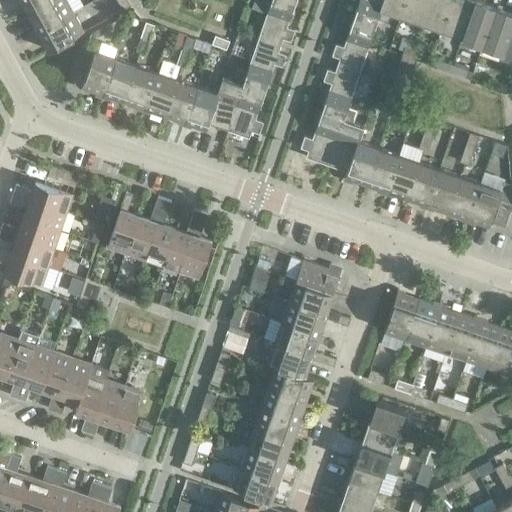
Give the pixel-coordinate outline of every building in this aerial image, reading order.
[(48,0),(21,0),(28,11),(48,0)] [(73,11),(67,0),(48,0),(28,11),(38,30),(73,11)] [(131,5),(127,0),(117,0),(122,9),(131,5)] [(254,0),(252,8),(267,13),(271,0),(254,0)] [(296,0),(271,0),(267,13),(259,37),(281,44),(283,38),(291,40),(295,29),(287,26),(296,0)] [(359,0),(353,17),(375,25),(381,9),(380,8),(383,0),(359,0)] [(383,0),(380,8),(381,9),(401,15),(406,0),(383,0)] [(428,0),(406,0),(401,15),(421,22),(428,0)] [(451,0),(428,0),(421,22),(441,29),(451,0)] [(474,0),(451,0),(441,29),(462,36),(474,0)] [(495,6),(479,0),(474,0),(462,36),(482,43),(495,6)] [(511,26),(511,11),(495,6),(482,43),(504,51),(502,58),(511,62),(511,36),(509,36),(511,26)] [(84,31),(73,11),(38,30),(49,50),(84,31)] [(375,25),(353,17),(344,45),(336,43),(332,54),(340,57),(338,64),(360,71),(375,25)] [(155,24),(146,21),(141,35),(150,39),(155,24)] [(215,34),(212,44),(226,49),(230,40),(215,34)] [(150,39),(141,35),(136,50),(145,53),(150,39)] [(196,38),(186,35),(181,49),(191,53),(196,38)] [(281,44),(259,37),(247,72),(243,83),(244,83),(265,90),(275,63),(282,65),(286,54),(279,51),(281,44)] [(405,46),(403,50),(402,55),(417,60),(420,51),(405,46)] [(191,53),(181,49),(176,64),(186,67),(191,53)] [(87,73),(79,70),(74,85),(82,88),(103,95),(116,57),(94,50),(87,73)] [(417,60),(402,55),(399,63),(414,69),(417,60)] [(136,64),(116,57),(103,95),(123,102),(136,64)] [(453,62),(438,57),(435,66),(450,71),(453,62)] [(414,69),(399,63),(396,72),(411,77),(414,69)] [(156,71),(136,64),(123,102),(143,109),(156,71)] [(360,71),(338,64),(335,70),(327,68),(324,79),(331,82),(322,110),(344,117),(348,105),(360,71)] [(473,69),(468,67),(465,76),(470,78),(473,69)] [(222,76),(217,92),(218,92),(207,122),(208,123),(228,129),(244,83),(243,83),(247,72),(237,68),(233,80),(222,76)] [(177,78),(156,71),(143,109),(164,116),(177,78)] [(197,85),(177,78),(164,116),(185,123),(197,85)] [(265,90),(244,83),(228,129),(249,137),(251,130),(259,133),(263,121),(256,118),(265,90)] [(218,92),(217,92),(197,85),(185,123),(206,130),(208,123),(207,122),(218,92)] [(388,93),(385,102),(400,108),(403,99),(388,93)] [(400,108),(385,102),(382,112),(397,117),(400,108)] [(348,105),(344,117),(327,164),(347,170),(348,170),(358,140),(359,140),(364,125),(353,121),(357,109),(348,105)] [(344,117),(322,110),(312,138),(305,135),(301,147),(308,149),(306,156),(327,164),(344,117)] [(438,121),(429,118),(424,132),(433,135),(438,121)] [(433,135),(424,132),(419,147),(428,150),(433,135)] [(479,135),(470,132),(465,146),(474,149),(479,135)] [(348,170),(347,170),(344,177),(365,185),(378,147),(359,140),(358,140),(348,170)] [(496,141),(491,153),(503,157),(507,145),(496,141)] [(474,149),(465,146),(460,161),(469,164),(474,149)] [(399,154),(378,147),(365,185),(386,192),(399,154)] [(419,161),(399,154),(386,192),(407,199),(419,161)] [(440,168),(419,161),(407,199),(427,206),(440,168)] [(460,175),(440,168),(427,206),(447,212),(460,175)] [(481,182),(460,175),(447,212),(468,219),(481,182)] [(36,180),(29,198),(65,211),(72,192),(36,180)] [(501,189),(481,182),(468,219),(489,227),(491,221),(499,198),(511,201),(511,198),(511,183),(503,181),(501,189)] [(116,197),(102,192),(94,213),(109,218),(116,197)] [(129,205),(132,194),(125,192),(121,203),(129,205)] [(24,197),(13,193),(10,202),(20,206),(24,197)] [(164,199),(158,196),(150,219),(138,215),(126,251),(144,257),(156,221),(158,216),(164,199)] [(65,211),(29,198),(23,217),(59,229),(65,211)] [(511,201),(499,198),(491,221),(505,226),(511,204),(511,201)] [(171,201),(164,199),(158,216),(165,218),(171,201)] [(107,245),(126,251),(138,215),(120,209),(107,245)] [(201,211),(194,209),(188,226),(195,228),(201,211)] [(207,213),(201,211),(195,228),(201,231),(207,213)] [(59,229),(23,217),(17,235),(53,247),(59,229)] [(175,228),(156,221),(144,257),(162,263),(175,228)] [(13,226),(3,223),(0,229),(11,233),(13,226)] [(193,234),(175,228),(162,263),(180,270),(193,234)] [(11,233),(0,229),(0,230),(0,236),(9,240),(11,233)] [(91,232),(88,238),(96,241),(98,235),(91,232)] [(211,240),(193,234),(180,270),(199,276),(211,240)] [(53,247),(17,235),(11,253),(47,265),(53,247)] [(47,265),(11,253),(4,272),(41,284),(47,265)] [(340,271),(303,258),(296,280),(333,292),(340,271)] [(271,271),(256,266),(249,286),(264,292),(271,271)] [(333,292),(296,280),(289,300),(326,313),(327,309),(333,292)] [(168,305),(172,293),(163,290),(158,302),(168,305)] [(418,298),(397,291),(384,328),(406,335),(418,298)] [(45,292),(41,303),(49,306),(53,295),(45,292)] [(62,298),(53,295),(49,306),(58,309),(62,298)] [(439,305),(418,298),(406,335),(426,343),(439,305)] [(326,313),(289,300),(282,320),(319,333),(325,317),(336,320),(339,313),(327,309),(326,313)] [(459,312),(439,305),(426,343),(446,349),(459,312)] [(480,319),(459,312),(446,349),(467,356),(480,319)] [(350,316),(339,313),(336,320),(347,324),(350,316)] [(500,326),(480,319),(467,356),(487,363),(500,326)] [(319,333),(282,320),(275,341),(312,354),(311,358),(322,362),(325,353),(314,349),(319,333)] [(511,329),(500,326),(487,363),(511,371),(511,329)] [(21,329),(18,339),(6,374),(17,378),(12,395),(18,397),(22,386),(24,381),(36,345),(39,335),(21,329)] [(229,329),(223,346),(242,352),(247,336),(229,329)] [(0,332),(0,372),(6,374),(18,339),(0,332)] [(312,354),(275,341),(267,362),(275,365),(276,364),(305,374),(305,373),(311,358),(312,354)] [(54,351),(36,345),(24,381),(42,387),(54,351)] [(230,354),(220,350),(215,365),(225,368),(230,354)] [(73,357),(54,351),(42,387),(60,393),(73,357)] [(336,357),(325,353),(322,362),(334,365),(336,357)] [(91,363),(73,357),(60,393),(58,399),(55,409),(61,412),(66,395),(78,399),(88,372),(91,363)] [(109,369),(91,363),(88,372),(78,399),(75,408),(93,414),(106,378),(109,369)] [(276,364),(275,365),(269,385),(306,398),(313,376),(305,373),(305,374),(276,364)] [(225,368),(215,365),(210,380),(220,383),(225,368)] [(385,374),(370,369),(367,378),(382,383),(385,374)] [(124,385),(106,378),(93,414),(112,421),(124,385)] [(398,378),(394,387),(410,392),(413,383),(398,378)] [(427,388),(413,383),(410,392),(424,397),(427,388)] [(143,391),(124,385),(112,421),(130,427),(143,391)] [(306,398),(269,385),(262,405),(299,418),(306,398)] [(28,388),(22,386),(18,397),(25,399),(28,388)] [(216,394),(206,391),(202,405),(211,409),(216,394)] [(439,392),(436,401),(450,406),(453,397),(439,392)] [(51,396),(48,407),(55,409),(58,399),(51,396)] [(465,401),(453,397),(450,406),(462,410),(465,401)] [(376,398),(369,418),(398,428),(405,408),(376,398)] [(211,409),(202,405),(196,420),(206,423),(211,409)] [(299,418),(262,405),(255,426),(292,438),(299,418)] [(450,419),(441,416),(437,429),(446,432),(450,419)] [(81,429),(88,431),(92,420),(85,418),(81,429)] [(398,428),(369,418),(362,439),(391,449),(398,428)] [(142,419),(139,427),(151,431),(154,422),(142,419)] [(98,422),(92,420),(88,431),(95,433),(98,422)] [(292,438),(255,426),(248,446),(285,459),(292,438)] [(202,435),(192,432),(187,446),(197,450),(202,435)] [(391,449),(362,439),(355,460),(384,470),(391,449)] [(197,450),(187,446),(182,461),(192,464),(197,450)] [(285,459),(248,446),(240,467),(278,480),(285,459)] [(430,449),(425,461),(434,464),(439,452),(430,449)] [(0,454),(0,458),(8,462),(11,453),(2,450),(0,454)] [(21,456),(11,453),(8,462),(18,465),(21,456)] [(384,470),(355,460),(348,480),(377,490),(384,470)] [(494,466),(501,480),(510,475),(503,462),(494,466)] [(44,474),(54,477),(57,468),(47,465),(44,474)] [(29,475),(6,467),(0,485),(0,505),(17,511),(29,475)] [(278,480),(240,467),(233,488),(271,500),(278,480)] [(67,472),(57,468),(54,477),(64,481),(67,472)] [(474,477),(469,469),(455,476),(460,485),(474,477)] [(41,511),(52,483),(29,475),(17,511),(19,511),(41,511)] [(511,491),(511,478),(510,475),(501,480),(509,493),(511,491)] [(460,485),(455,476),(444,483),(448,491),(460,485)] [(377,490),(348,480),(341,501),(370,511),(377,490)] [(89,489),(99,493),(102,484),(92,481),(89,489)] [(67,511),(74,490),(52,483),(41,511),(67,511)] [(112,487),(102,484),(99,493),(109,496),(112,487)] [(416,489),(411,502),(420,505),(425,492),(416,489)] [(92,511),(97,498),(74,490),(67,511),(92,511)] [(255,511),(259,503),(221,490),(214,511),(218,511),(255,511)] [(118,511),(120,506),(97,498),(92,511),(118,511)] [(511,511),(511,498),(497,507),(499,511),(511,511)] [(369,511),(370,511),(341,501),(337,511),(369,511)] [(417,511),(420,505),(411,502),(407,511),(417,511)]
